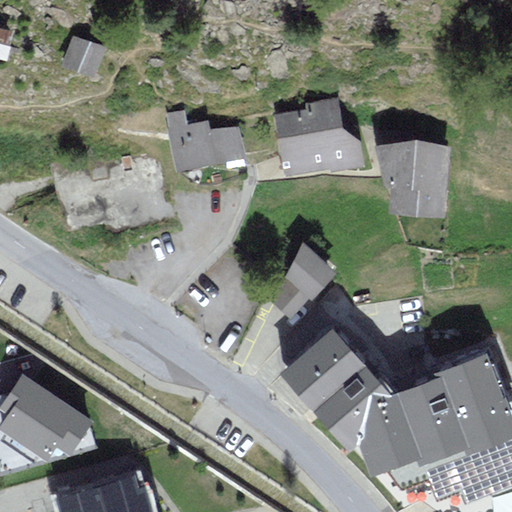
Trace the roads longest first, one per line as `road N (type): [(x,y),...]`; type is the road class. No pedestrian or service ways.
road 1 (tertiary): [(0,230),(242,393),(363,511)]
road 2 (unknown): [(242,393),(316,319),(349,314),(377,323),(402,362),(478,340)]
